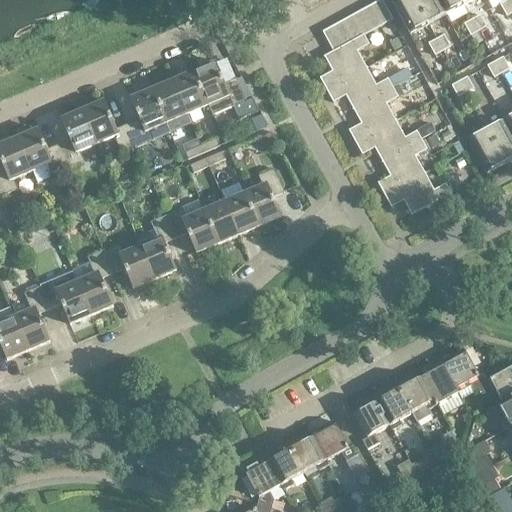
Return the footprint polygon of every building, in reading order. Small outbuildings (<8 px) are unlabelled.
[(428,27),(413,0),(400,0),(392,5),(410,37),(428,27)] [(446,17),(436,0),(413,0),(428,27),(446,17)] [(464,7),(460,0),(436,0),(446,17),(464,7)] [(393,21),(382,1),(372,6),(383,26),(393,21)] [(511,14),(511,8),(508,1),(500,5),(507,17),(511,14)] [(383,26),(372,6),(362,12),(373,32),(383,26)] [(373,32),(362,12),(352,17),(363,37),(364,36),(364,37),(373,32)] [(363,37),(352,17),(342,23),(353,42),(363,37)] [(480,17),(472,21),(479,33),(486,29),(480,17)] [(479,33),(472,21),(464,25),(471,37),(479,33)] [(353,42),(342,23),(333,28),(344,48),(353,42)] [(344,48),(333,28),(323,34),(334,53),(344,48)] [(364,36),(363,37),(353,42),(344,48),(334,53),(324,58),(332,73),(320,80),(326,92),(367,69),(358,52),(369,45),(364,37),(364,36)] [(444,36),(437,41),(443,52),(451,48),(444,36)] [(397,39),(390,43),(394,51),(401,48),(397,39)] [(443,52),(437,41),(428,45),(435,57),(443,52)] [(510,70),(503,59),(495,63),(502,75),(510,70)] [(502,75),(495,63),(488,67),(494,79),(502,75)] [(216,64),(194,74),(209,107),(226,100),(230,110),(246,103),(237,80),(225,85),(216,64)] [(377,87),(367,69),(326,92),(333,104),(345,97),(353,112),(393,89),(388,80),(377,87)] [(407,70),(390,80),(395,88),(412,79),(407,70)] [(209,107),(194,74),(174,82),(188,116),(209,107)] [(474,91),(468,78),(460,83),(466,95),(474,91)] [(188,116),(174,82),(152,91),(167,125),(188,116)] [(466,95),(460,83),(452,87),(458,99),(466,95)] [(398,98),(393,89),(353,112),(361,126),(349,133),(355,145),(396,122),(387,105),(398,98)] [(167,125),(152,91),(131,101),(140,121),(128,126),(138,149),(154,142),(149,132),(167,125)] [(105,103),(83,112),(98,146),(115,138),(122,155),(138,149),(128,126),(116,130),(105,103)] [(98,146),(83,112),(61,121),(70,142),(59,146),(69,169),(84,163),(80,153),(98,146)] [(262,117),(252,121),(257,132),(267,128),(262,117)] [(406,140),(396,122),(355,145),(362,157),(375,150),(382,164),(422,142),(417,133),(406,140)] [(511,161),(511,136),(504,122),(486,131),(505,166),(511,161)] [(431,125),(418,132),(423,141),(436,134),(431,125)] [(39,131),(17,140),(31,174),(48,166),(53,176),(69,169),(59,146),(47,151),(39,131)] [(505,166),(486,131),(468,142),(486,176),(505,166)] [(449,133),(441,137),(445,143),(453,139),(449,133)] [(272,135),(262,139),(264,146),(274,142),(272,135)] [(435,137),(425,142),(429,151),(440,145),(435,137)] [(31,174),(17,140),(0,147),(0,160),(4,170),(0,171),(0,192),(2,198),(18,191),(14,181),(31,174)] [(217,140),(201,147),(204,154),(220,148),(217,140)] [(427,151),(422,142),(382,164),(390,179),(378,186),(384,197),(425,175),(415,158),(427,151)] [(458,143),(452,146),(458,156),(464,153),(458,143)] [(204,154),(201,147),(185,154),(188,161),(204,154)] [(226,161),(222,153),(206,160),(210,168),(226,161)] [(462,159),(456,162),(459,169),(465,166),(462,159)] [(210,168),(206,160),(190,167),(194,175),(210,168)] [(263,187),(246,195),(260,228),(282,219),(273,199),(285,194),(275,171),(259,178),(263,187)] [(435,192),(425,175),(384,197),(391,209),(403,202),(412,218),(452,195),(446,186),(435,192)] [(260,228),(246,195),(225,204),(239,237),(260,228)] [(239,237),(225,204),(204,212),(218,246),(239,237)] [(187,220),(183,210),(167,217),(177,240),(188,235),(196,255),(218,246),(204,212),(187,220)] [(177,240),(167,217),(151,223),(158,240),(141,248),(155,282),(177,272),(165,245),(177,240)] [(120,245),(104,252),(113,275),(125,270),(133,291),(155,282),(141,248),(124,255),(120,245)] [(113,275),(104,252),(88,259),(95,276),(78,283),(92,317),(114,308),(102,280),(113,275)] [(56,281),(40,287),(50,311),(62,306),(70,326),(92,317),(78,283),(61,291),(56,281)] [(50,311),(40,287),(25,294),(32,311),(15,319),(29,353),(50,343),(38,316),(50,311)] [(0,345),(7,362),(29,353),(15,319),(0,324),(0,345)] [(464,351),(442,364),(457,391),(457,390),(460,394),(463,401),(475,394),(474,392),(481,394),(485,380),(480,378),(464,351)] [(457,391),(442,364),(432,369),(434,373),(422,380),(437,407),(460,394),(457,390),(457,391)] [(511,369),(490,381),(485,380),(481,394),(487,396),(496,391),(503,403),(503,404),(511,399),(511,369)] [(437,407),(422,380),(410,387),(408,382),(398,388),(412,415),(418,425),(431,417),(428,412),(437,407)] [(412,415),(398,388),(376,400),(379,404),(378,405),(390,427),(390,428),(392,432),(401,427),(399,422),(412,415)] [(511,399),(503,404),(503,403),(498,406),(511,428),(511,427),(511,399)] [(376,400),(353,413),(368,439),(363,442),(368,451),(380,444),(375,436),(390,428),(390,427),(378,405),(379,404),(376,400)] [(349,450),(334,423),(311,436),(314,441),(314,440),(326,463),(327,462),(342,454),(347,463),(359,456),(354,447),(349,450)] [(440,439),(445,448),(456,442),(451,433),(440,439)] [(314,440),(314,441),(302,447),(300,442),(290,448),(305,475),(317,467),(320,472),(330,467),(327,462),(326,463),(314,440)] [(461,451),(456,442),(445,448),(450,457),(461,451)] [(485,443),(476,448),(482,459),(492,454),(485,443)] [(305,475),(290,448),(280,453),(282,458),(270,464),(282,487),(284,492),(294,487),(291,482),(305,475)] [(482,459),(476,448),(467,453),(473,464),(482,459)] [(260,500),(258,506),(272,510),(274,503),(269,494),(282,487),(270,464),(268,460),(245,472),(260,500)] [(417,476),(429,469),(424,460),(412,466),(417,476)] [(409,461),(397,468),(407,486),(419,479),(417,476),(409,461)] [(485,486),(486,486),(492,497),(501,492),(494,481),(485,486)] [(492,497),(488,499),(495,511),(511,511),(511,503),(505,490),(501,492),(492,497)] [(358,492),(346,498),(353,511),(363,511),(367,510),(358,492)] [(321,505),(324,511),(328,511),(337,508),(332,499),(321,505)]
